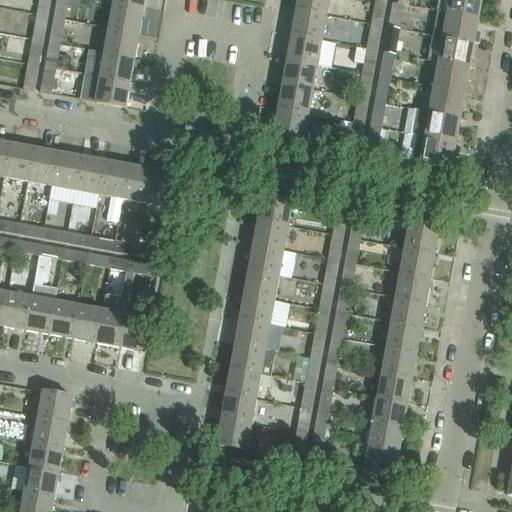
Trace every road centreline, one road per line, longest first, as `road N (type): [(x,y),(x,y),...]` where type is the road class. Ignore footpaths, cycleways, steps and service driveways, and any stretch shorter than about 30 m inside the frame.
road 1 (residential): [(440,511),(510,139)]
road 2 (residential): [(147,139),(169,13),(266,32)]
road 3 (residential): [(147,139),(244,157),(266,32)]
road 4 (residential): [(180,511),(200,401),(107,384)]
road 5 (residential): [(140,511),(86,502),(107,384)]
road 6 (residential): [(147,139),(0,110)]
